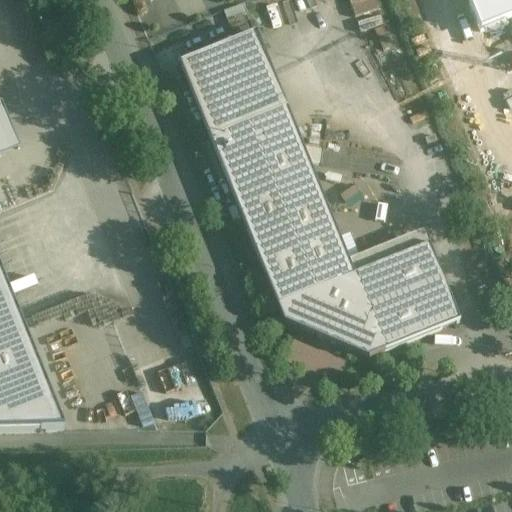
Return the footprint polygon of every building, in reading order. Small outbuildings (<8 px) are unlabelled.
[(511,0),(466,0),(480,33),(511,20),(511,0)] [(257,37),(180,68),(283,325),(368,362),(459,324),(423,234),(348,264),(257,37)] [(1,106),(0,106),(0,158),(19,151),(1,106)] [(0,434),(63,434),(0,278),(0,434)] [(511,511),(511,433),(345,475),(354,511),(511,511)]
